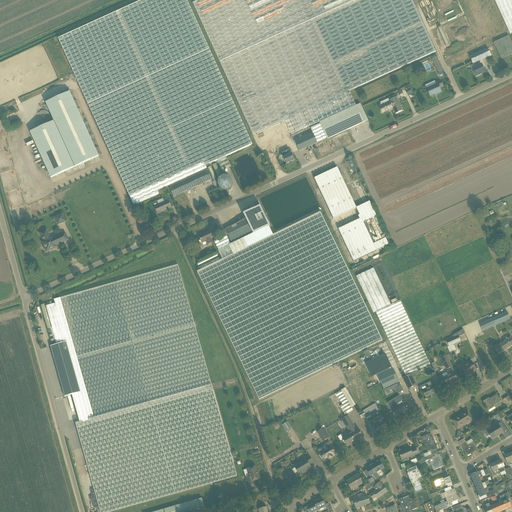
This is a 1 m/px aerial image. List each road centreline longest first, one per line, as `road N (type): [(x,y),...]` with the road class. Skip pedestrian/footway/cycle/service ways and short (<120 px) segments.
road 1 (unclassified): [(24,297),(511,76)]
road 2 (track): [(173,229),(240,376),(287,510)]
road 3 (unclassified): [(82,511),(24,297)]
